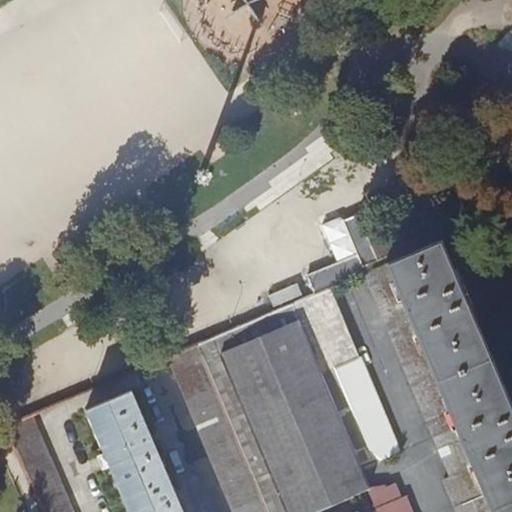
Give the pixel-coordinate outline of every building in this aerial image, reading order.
[(465,199),(471,213),(494,204),(488,190),(465,199)] [(377,209),(359,216),(378,263),(397,255),(377,209)] [(323,225),(338,261),(358,253),(343,220),(342,217),(323,225)] [(490,511),(511,511),(511,412),(440,243),(386,267),(490,511)] [(338,261),(307,274),(316,295),(367,273),(364,266),(358,253),(338,261)] [(444,483),(456,511),(490,511),(386,267),(364,276),(451,480),(444,483)] [(376,511),(410,511),(405,500),(400,502),(394,487),(384,491),(383,489),(369,492),(360,472),(399,456),(329,290),(197,347),(267,511),(325,511),(369,493),(376,511)] [(170,359),(234,511),(267,511),(197,347),(170,359)] [(183,511),(133,393),(87,412),(129,511),(183,511)] [(73,511),(34,418),(24,422),(8,428),(43,511),(73,511)]
